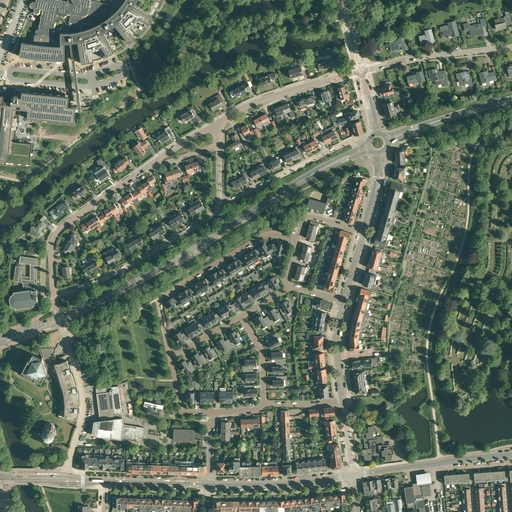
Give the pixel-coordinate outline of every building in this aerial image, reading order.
[(38,0),(37,5),(35,5),(31,8),(34,11),(36,12),(35,14),(38,17),(42,15),(42,13),(44,13),(40,33),(38,33),(37,36),(39,36),(39,38),(36,37),(34,47),(28,46),(24,45),(20,62),(29,63),(36,64),(43,65),(51,66),(59,66),(67,66),(66,50),(71,50),(72,55),(75,55),(74,49),(75,49),(80,49),(84,70),(95,67),(94,61),(100,61),(105,58),(107,63),(117,58),(106,39),(109,36),(112,35),(115,33),(118,31),(128,43),(138,36),(139,34),(142,31),(145,27),(146,27),(152,17),(137,10),(138,8),(139,6),(140,4),(141,2),(142,0),(145,0),(163,7),(166,0),(38,0)] [(506,17),(494,20),(495,24),(496,30),(506,27),(505,24),(508,24),(507,22),(507,20),(510,19),(508,11),(504,12),(506,17)] [(486,26),(484,18),(480,19),(481,23),(470,26),(469,22),(463,24),(465,32),(470,31),(471,36),(477,35),(477,36),(484,34),(482,27),(486,26)] [(459,35),(455,21),(448,23),(449,26),(439,28),(441,34),(443,33),(444,38),(445,37),(445,38),(451,36),(451,37),(459,35)] [(428,43),(434,42),(431,29),(424,31),(425,34),(419,36),(421,44),(428,42),(428,43)] [(398,40),(389,43),(386,44),(387,47),(390,46),(391,51),(399,49),(398,46),(400,46),(401,46),(403,50),(407,48),(402,37),(398,39),(398,40)] [(337,53),(330,53),(331,56),(334,56),(336,63),(339,62),(337,53)] [(299,64),(306,62),(304,56),(297,58),(299,64)] [(327,67),(334,64),(332,58),(317,63),(319,70),(328,68),(327,67)] [(300,67),(288,71),(290,78),(302,74),(300,67)] [(438,68),(433,69),(428,71),(431,81),(434,80),(436,85),(442,83),(443,87),(449,85),(449,84),(450,84),(449,81),(447,81),(444,70),(442,71),(439,72),(438,68)] [(408,84),(412,82),(413,85),(418,84),(418,82),(424,80),(422,71),(415,72),(416,74),(410,75),(408,76),(406,76),(408,84)] [(470,71),(465,72),(465,71),(455,74),(457,78),(458,78),(460,85),(468,83),(468,85),(471,85),(470,79),(472,79),(470,71)] [(481,83),(482,83),(482,85),(486,84),(486,82),(489,81),(489,82),(493,82),(493,79),(495,79),(494,72),(487,73),(487,71),(479,73),(481,83)] [(271,80),(276,79),(274,73),(266,76),(259,79),(261,85),(271,82),(271,80)] [(243,84),(243,85),(239,87),(238,86),(236,87),(236,88),(232,90),(235,97),(246,91),(248,90),(248,88),(253,86),(250,80),(243,84)] [(386,88),(379,90),(381,96),(384,95),(385,98),(393,96),(393,93),(393,92),(393,91),(393,90),(393,89),(392,88),(392,87),(391,87),(390,84),(389,84),(388,83),(388,84),(387,82),(385,83),(386,88)] [(346,105),(353,103),(352,99),(349,99),(347,89),(345,90),(344,86),(338,88),(339,94),(336,95),(337,100),(340,99),(341,99),(344,98),(346,105)] [(12,88),(3,87),(2,96),(0,95),(0,160),(30,164),(32,144),(10,142),(12,121),(14,109),(20,109),(28,109),(27,118),(74,122),(76,107),(68,106),(69,96),(22,92),(21,97),(18,97),(18,95),(14,94),(14,97),(11,96),(12,88)] [(331,96),(328,97),(326,91),(320,93),(322,102),(326,100),(328,106),(331,105),(333,105),(331,96)] [(210,99),(212,102),(209,104),(213,111),(214,110),(215,111),(216,110),(216,109),(223,105),(221,103),(224,101),(220,94),(214,98),(210,99)] [(311,96),(304,98),(306,105),(307,104),(308,106),(315,104),(314,102),(315,102),(314,98),(312,98),(311,96)] [(306,105),(304,98),(297,100),(298,103),(297,103),(298,107),(306,105)] [(383,104),(384,110),(393,108),(392,102),(383,104)] [(287,103),(281,106),(284,113),(288,111),(291,117),(295,115),(292,109),(290,110),(287,103)] [(284,113),(281,106),(274,109),(277,116),(275,117),(277,121),(280,120),(278,115),(284,113)] [(393,108),(384,110),(386,116),(395,114),(393,108)] [(185,113),(180,116),(180,115),(176,117),(178,121),(182,119),(184,122),(185,123),(186,123),(187,122),(187,121),(192,117),(199,123),(201,119),(196,115),(194,112),(192,113),(191,110),(189,111),(188,109),(184,111),(185,113)] [(339,124),(343,123),(347,122),(351,121),(351,119),(358,117),(357,111),(348,113),(345,114),(346,118),(338,120),(339,124)] [(266,114),(260,117),(263,124),(267,122),(267,123),(270,122),(266,114)] [(263,124),(260,117),(254,120),(258,128),(261,127),(260,126),(263,124)] [(351,127),(352,129),(361,127),(360,124),(361,123),(361,122),(359,122),(359,121),(351,123),(352,127),(351,127)] [(248,137),(254,134),(252,131),(250,132),(247,125),(241,128),(244,135),(247,134),(248,137)] [(326,130),(331,141),(337,138),(333,129),(336,128),(334,125),(326,130)] [(143,140),(148,136),(142,127),(135,132),(139,139),(141,137),(143,140)] [(164,133),(162,134),(157,138),(161,143),(166,140),(167,140),(174,136),(168,127),(165,129),(166,130),(163,132),(164,133)] [(361,127),(352,129),(352,131),(351,131),(352,136),(362,133),(362,132),(363,131),(363,130),(362,129),(361,127)] [(319,131),(318,129),(315,131),(317,136),(320,134),(320,135),(321,135),(325,144),(331,141),(326,130),(323,132),(321,130),(319,131)] [(315,137),(317,136),(315,131),(312,132),(313,134),(311,135),(313,139),(312,140),(313,141),(309,143),(313,150),(319,147),(315,138),(316,138),(315,137)] [(244,142),(241,144),(236,134),(231,137),(234,143),(231,144),(233,148),(239,146),(240,149),(243,147),(245,151),(246,151),(247,153),(249,152),(248,150),(246,147),(244,142)] [(143,149),(149,144),(146,140),(142,142),(141,141),(133,147),(141,157),(145,153),(143,149)] [(301,142),(303,144),(307,153),(313,150),(309,143),(306,145),(305,143),(304,141),(301,142)] [(123,155),(124,154),(126,152),(120,144),(117,147),(123,155)] [(395,151),(395,157),(405,157),(405,149),(405,148),(407,148),(407,146),(402,146),(402,149),(401,149),(401,150),(395,151)] [(297,149),(290,153),(294,159),(300,156),(297,149)] [(294,159),(290,153),(284,156),(287,162),(294,159)] [(102,157),(98,160),(102,166),(106,163),(102,157)] [(121,158),(116,162),(114,163),(119,172),(126,167),(125,165),(129,163),(126,158),(123,160),(121,158)] [(271,170),(281,166),(278,159),(271,162),(272,165),(269,166),(271,170)] [(198,161),(192,163),(194,171),(198,170),(198,171),(201,170),(198,161)] [(194,171),(192,163),(185,165),(189,175),(191,174),(191,172),(194,171)] [(263,166),(257,169),(260,176),(267,173),(263,166)] [(396,166),(394,172),(404,174),(405,167),(402,166),(402,168),(396,166)] [(101,182),(110,175),(104,167),(93,175),(96,179),(99,177),(101,182)] [(178,168),(172,170),(174,178),(178,177),(179,180),(181,179),(178,168)] [(244,176),(238,179),(241,185),(248,182),(246,179),(249,178),(246,171),(245,172),(243,168),(241,169),(244,176)] [(260,176),(257,169),(250,172),(254,179),(260,176)] [(174,178),(172,170),(165,173),(167,179),(165,180),(167,185),(175,182),(174,178)] [(404,174),(394,172),(393,179),(399,180),(399,181),(402,182),(404,174)] [(148,181),(143,184),(147,190),(149,192),(150,191),(150,192),(152,190),(151,187),(152,187),(149,183),(151,182),(153,183),(156,181),(152,176),(147,180),(148,181)] [(356,178),(354,185),(364,188),(366,179),(360,177),(359,179),(356,178)] [(241,185),(238,179),(232,182),(234,188),(241,185)] [(391,182),(390,188),(404,192),(405,190),(400,189),(401,185),(391,182)] [(139,190),(134,193),(137,198),(144,194),(143,193),(147,190),(143,184),(137,188),(139,190)] [(70,194),(73,197),(72,198),(74,200),(87,191),(82,185),(70,194)] [(354,185),(353,191),(362,193),(364,188),(354,185)] [(390,188),(388,194),(397,197),(399,191),(404,193),(404,192),(390,188)] [(353,191),(351,197),(360,199),(362,193),(353,191)] [(131,193),(125,196),(129,202),(133,199),(136,203),(139,202),(139,201),(137,198),(134,193),(132,195),(131,193)] [(388,194),(386,200),(396,203),(400,204),(396,203),(397,197),(388,194)] [(124,206),(125,207),(122,208),(125,212),(128,211),(126,208),(130,205),(131,208),(134,206),(132,204),(131,205),(129,202),(125,196),(120,200),(124,206)] [(351,197),(349,203),(358,205),(360,199),(351,197)] [(57,209),(54,212),(51,214),(54,219),(58,216),(63,212),(62,211),(68,205),(63,198),(59,201),(61,203),(56,207),(57,209)] [(307,207),(318,210),(320,201),(309,198),(307,207)] [(195,205),(194,206),(198,212),(204,208),(199,199),(194,202),(195,205)] [(384,206),(394,209),(396,203),(386,200),(384,206)] [(320,201),(318,210),(324,211),(326,205),(330,206),(330,203),(327,202),(327,203),(320,201)] [(349,203),(347,209),(357,211),(358,205),(349,203)] [(114,204),(109,207),(113,213),(115,215),(116,215),(120,212),(121,213),(123,212),(118,204),(116,206),(114,204)] [(198,212),(194,206),(188,209),(192,215),(198,212)] [(392,215),(394,209),(384,206),(383,212),(392,215)] [(105,213),(103,214),(107,219),(110,217),(109,216),(113,213),(109,207),(104,211),(105,213)] [(347,209),(346,215),(355,217),(357,211),(347,209)] [(176,213),(173,215),(178,223),(185,220),(180,212),(176,215),(176,213)] [(383,212),(381,218),(390,221),(394,222),(395,218),(394,218),(394,216),(397,217),(383,212)] [(84,230),(87,228),(89,227),(91,230),(107,219),(103,214),(98,218),(97,217),(86,223),(86,222),(81,226),(84,230)] [(168,220),(169,221),(172,227),(178,223),(173,215),(171,216),(172,217),(168,220)] [(355,217),(346,215),(344,221),(353,223),(355,217)] [(42,221),(38,226),(37,227),(40,228),(39,230),(41,231),(46,225),(48,226),(51,223),(44,216),(40,220),(42,221)] [(381,218),(379,224),(390,227),(390,228),(391,225),(389,225),(390,221),(381,218)] [(310,224),(308,231),(316,233),(318,226),(315,225),(316,222),(311,221),(310,224)] [(161,224),(154,228),(159,235),(165,232),(161,225),(161,224)] [(379,224),(377,230),(387,233),(388,229),(389,230),(390,227),(379,224)] [(41,231),(39,230),(40,228),(37,227),(32,226),(30,233),(38,235),(39,231),(41,231)] [(149,233),(153,239),(159,235),(154,228),(148,232),(149,233)] [(340,230),(339,237),(348,239),(349,233),(340,230)] [(377,230),(376,237),(385,239),(387,233),(377,230)] [(316,233),(308,231),(306,237),(314,240),(316,233)] [(71,235),(68,242),(74,245),(78,238),(75,237),(77,234),(73,232),(71,235)] [(135,234),(131,236),(137,247),(143,243),(138,235),(136,236),(135,234)] [(126,243),(127,244),(131,250),(137,247),(131,236),(128,238),(129,241),(126,243)] [(339,237),(337,242),(346,245),(348,239),(339,237)] [(389,240),(385,239),(376,237),(374,243),(383,245),(386,246),(387,246),(388,245),(389,240)] [(337,242),(331,241),(331,243),(332,244),(331,247),(335,248),(344,251),(346,245),(337,242)] [(64,248),(63,251),(66,253),(68,250),(71,251),(74,245),(68,242),(64,248)] [(273,251),(272,243),(267,246),(265,243),(259,247),(262,252),(260,253),(263,257),(270,253),(270,252),(273,251)] [(277,245),(272,243),(273,251),(275,252),(275,253),(281,255),(282,252),(283,253),(284,248),(283,248),(284,244),(278,243),(277,245)] [(304,244),(302,251),(310,253),(312,246),(304,244)] [(372,249),(370,255),(384,259),(384,258),(381,257),(383,252),(384,253),(386,251),(386,250),(375,247),(375,249),(372,249)] [(117,248),(110,252),(115,260),(121,256),(118,250),(117,248)] [(329,250),(329,252),(343,256),(344,251),(335,248),(334,251),(332,251),(329,250)] [(249,253),(248,253),(254,263),(262,258),(259,254),(257,255),(254,250),(252,251),(251,251),(249,252),(249,253)] [(310,253),(302,251),(300,258),(304,259),(303,262),(307,263),(308,260),(310,253)] [(104,254),(106,257),(105,258),(109,264),(115,260),(110,252),(109,253),(109,252),(104,254)] [(343,256),(329,252),(328,255),(331,256),(331,257),(333,257),(332,260),(341,263),(343,256)] [(254,263),(248,253),(243,256),(246,262),(244,263),(246,267),(254,263)] [(21,262),(25,263),(27,256),(21,255),(19,262),(20,262),(19,266),(16,266),(14,280),(30,284),(30,285),(31,285),(31,289),(13,292),(14,293),(11,295),(10,298),(10,303),(11,304),(13,306),(16,307),(16,308),(34,306),(33,305),(39,304),(37,290),(37,267),(30,267),(30,277),(22,276),(23,267),(21,266),(21,262)] [(90,260),(87,262),(92,272),(99,268),(95,262),(98,260),(94,255),(88,258),(90,260)] [(370,255),(369,261),(380,264),(381,262),(382,262),(383,258),(384,259),(370,255)] [(27,256),(25,263),(30,264),(30,267),(37,267),(37,265),(38,258),(27,256)] [(236,260),(232,263),(238,272),(245,268),(243,263),(241,265),(238,260),(236,260)] [(326,262),(325,265),(328,266),(328,265),(330,266),(339,269),(341,263),(332,260),(331,264),(326,262)] [(392,267),(386,265),(380,264),(369,261),(367,267),(377,269),(378,266),(387,269),(387,270),(391,271),(392,267)] [(82,267),(83,269),(82,269),(86,276),(92,272),(87,262),(86,263),(83,266),(82,267)] [(238,272),(232,263),(227,266),(230,271),(227,272),(230,277),(238,272)] [(298,265),(296,272),(305,274),(307,267),(298,265)] [(64,278),(71,277),(69,266),(67,267),(62,268),(64,278)] [(330,266),(328,272),(337,275),(339,269),(330,266)] [(216,272),(221,282),(229,277),(226,273),(224,274),(221,269),(216,272)] [(221,282),(216,272),(211,275),(210,276),(213,281),(211,282),(214,286),(221,282)] [(305,274),(296,272),(294,278),(303,281),(305,274)] [(323,274),(322,277),(336,281),(337,275),(328,272),(327,276),(323,274)] [(365,276),(364,278),(373,281),(375,281),(376,282),(377,279),(376,279),(377,275),(366,272),(366,273),(365,273),(364,276),(365,276)] [(266,281),(268,285),(270,284),(271,285),(274,289),(279,286),(278,284),(278,283),(279,282),(277,278),(275,279),(275,278),(274,276),(266,281)] [(336,281),(322,277),(321,279),(326,280),(325,284),(334,286),(336,281)] [(363,281),(362,284),(363,284),(362,284),(373,288),(374,284),(375,281),(373,281),(364,278),(363,281)] [(202,280),(199,281),(205,291),(212,287),(210,283),(208,284),(205,279),(203,280),(202,280)] [(205,291),(199,281),(196,283),(196,284),(194,285),(197,290),(195,292),(197,296),(205,291)] [(265,282),(257,286),(262,296),(263,295),(264,295),(267,294),(267,293),(268,292),(265,288),(266,287),(267,286),(265,282)] [(322,285),(324,286),(323,290),(332,293),(334,286),(325,284),(323,283),(322,285)] [(262,296),(257,286),(249,291),(252,295),(254,294),(257,299),(262,296)] [(362,288),(360,294),(370,297),(371,291),(370,291),(362,288)] [(187,289),(183,291),(188,301),(196,296),(194,292),(191,294),(188,289),(187,289)] [(188,301),(183,291),(183,292),(178,295),(181,300),(178,301),(181,305),(188,301)] [(248,292),(240,296),(246,306),(246,305),(251,302),(248,297),(250,296),(248,292)] [(360,294),(358,300),(372,304),(373,302),(372,301),(371,301),(372,298),(370,297),(360,294)] [(326,309),(329,299),(316,295),(317,302),(316,301),(315,305),(313,305),(312,307),(319,309),(320,307),(322,307),(323,307),(326,309)] [(246,306),(240,296),(233,301),(235,305),(237,303),(240,309),(246,306)] [(172,298),(166,301),(168,304),(166,305),(169,309),(170,308),(172,311),(180,306),(177,302),(175,303),(172,298)] [(283,307),(279,309),(286,321),(290,319),(288,315),(293,313),(291,310),(292,310),(290,307),(292,306),(289,302),(288,303),(286,300),(281,304),(283,307)] [(358,300),(356,306),(368,309),(369,303),(372,304),(358,300)] [(231,301),(224,306),(229,315),(235,312),(232,307),(234,305),(231,301)] [(229,315),(224,306),(216,310),(219,314),(221,313),(222,315),(224,318),(229,315)] [(356,306),(355,312),(368,316),(369,314),(368,313),(367,313),(368,309),(356,306)] [(315,311),(314,316),(325,318),(326,312),(320,311),(320,310),(319,310),(319,309),(312,307),(311,310),(315,311)] [(270,314),(266,316),(271,325),(275,323),(273,321),(280,316),(278,312),(276,313),(273,308),(272,309),(272,308),(268,310),(269,311),(268,311),(270,314)] [(215,311),(207,315),(213,325),(214,324),(215,324),(217,323),(217,322),(218,321),(216,317),(216,316),(217,315),(215,311)] [(355,312),(353,318),(365,321),(365,318),(367,318),(368,318),(368,316),(355,312)] [(213,325),(207,315),(200,320),(202,324),(204,323),(207,328),(213,325)] [(271,325),(266,316),(263,318),(261,315),(255,318),(257,321),(256,322),(258,326),(259,325),(261,328),(267,325),(268,327),(271,325)] [(353,318),(352,324),(360,326),(365,327),(366,326),(365,325),(364,325),(365,321),(353,318)] [(198,321),(191,325),(196,334),(201,331),(199,327),(199,326),(201,325),(198,321)] [(191,325),(183,330),(185,334),(187,333),(188,333),(191,338),(196,334),(191,325)] [(184,335),(182,330),(174,335),(175,337),(175,338),(174,339),(176,342),(177,341),(178,342),(179,344),(185,341),(182,337),(183,335),(184,335)] [(231,337),(227,339),(232,347),(236,345),(235,343),(240,340),(238,337),(240,337),(238,333),(236,333),(235,331),(229,334),(231,337)] [(269,338),(271,341),(267,343),(271,348),(276,345),(277,347),(281,344),(277,337),(279,336),(277,333),(269,338)] [(307,339),(311,339),(311,342),(313,342),(323,342),(323,335),(314,336),(314,333),(307,333),(307,339)] [(232,347),(227,339),(224,341),(222,338),(217,341),(219,344),(220,346),(218,347),(221,351),(222,350),(223,352),(229,349),(229,350),(232,347)] [(214,347),(211,349),(209,346),(208,346),(207,346),(204,348),(204,349),(203,349),(206,354),(205,355),(207,360),(214,355),(215,357),(219,355),(214,347)] [(275,359),(275,362),(285,362),(285,358),(282,358),(282,350),(277,350),(277,352),(271,352),(271,359),(275,359)] [(31,353),(21,373),(40,383),(45,373),(47,372),(45,365),(42,357),(40,358),(31,353)] [(202,354),(199,356),(197,353),(192,356),(195,361),(193,362),(196,366),(203,362),(204,364),(207,362),(202,354)] [(363,367),(372,366),(372,368),(376,368),(375,365),(376,365),(375,362),(382,361),(386,361),(385,356),(381,357),(377,355),(376,356),(374,357),(363,359),(363,360),(353,361),(353,362),(351,363),(352,368),(364,366),(363,367)] [(242,366),(243,370),(252,370),(252,366),(256,366),(255,359),(255,356),(250,356),(250,359),(245,360),(245,357),(241,357),(241,360),(244,360),(245,366),(242,366)] [(67,360),(49,366),(51,371),(53,378),(55,377),(59,389),(59,391),(60,394),(60,397),(61,400),(61,403),(61,405),(59,405),(59,408),(59,409),(59,411),(59,413),(58,416),(58,417),(59,418),(71,420),(71,419),(76,420),(77,418),(77,415),(77,413),(78,411),(79,412),(79,407),(78,407),(78,404),(78,402),(78,400),(78,398),(77,396),(77,394),(77,393),(76,391),(77,390),(76,386),(75,386),(75,385),(71,372),(72,371),(70,367),(69,367),(67,360)] [(190,361),(187,363),(185,360),(179,363),(181,366),(179,367),(182,371),(183,370),(185,373),(190,369),(191,371),(195,369),(190,361)] [(285,362),(275,362),(276,366),(272,366),(272,373),(278,373),(278,375),(283,374),(283,366),(285,366),(285,362)] [(243,370),(241,370),(241,372),(243,372),(243,374),(245,374),(245,382),(250,382),(250,380),(256,380),(256,373),(252,373),(252,370),(243,370)] [(352,373),(353,379),(368,377),(367,370),(364,370),(364,371),(352,373)] [(276,376),(276,380),(272,380),(273,386),(279,386),(279,388),(284,388),(283,380),(286,379),(285,376),(276,376)] [(368,377),(353,379),(354,386),(366,385),(367,385),(366,378),(368,378),(368,377)] [(314,388),(315,388),(315,392),(328,391),(327,385),(320,385),(320,384),(313,384),(314,388)] [(253,385),(243,385),(244,389),(246,389),(246,396),(252,395),(252,397),(257,397),(257,395),(257,389),(253,389),(253,385)] [(366,385),(354,386),(355,393),(367,391),(366,385)] [(118,386),(96,389),(100,420),(94,421),(92,434),(104,436),(142,442),(144,427),(123,424),(118,386)] [(206,389),(206,392),(207,403),(213,403),(213,397),(215,397),(215,392),(213,392),(213,388),(206,389)] [(235,391),(226,392),(226,402),(227,402),(228,403),(230,403),(231,402),(232,402),(232,397),(233,396),(235,396),(235,391)] [(196,392),(187,393),(187,396),(185,396),(186,400),(187,400),(187,404),(194,403),(194,398),(195,397),(196,397),(196,392)] [(207,403),(206,392),(198,392),(198,397),(200,397),(200,403),(207,403)] [(226,402),(226,392),(217,392),(217,397),(219,397),(220,403),(226,402)] [(164,405),(151,402),(145,401),(144,405),(149,406),(148,412),(162,415),(164,405)] [(384,415),(391,406),(386,402),(379,411),(384,415)] [(320,412),(322,412),(323,413),(321,413),(321,416),(334,415),(333,407),(320,409),(320,412)] [(313,416),(319,415),(318,409),(318,408),(309,409),(309,410),(310,420),(314,419),(313,416)] [(367,447),(368,448),(362,449),(363,455),(364,454),(364,459),(366,459),(366,460),(372,459),(371,454),(375,453),(377,450),(381,450),(382,455),(385,455),(385,460),(391,460),(390,454),(393,454),(392,448),(390,449),(389,445),(384,445),(383,438),(378,439),(377,431),(376,431),(375,429),(374,429),(373,426),(376,425),(375,420),(373,420),(372,415),(367,415),(366,413),(361,413),(361,419),(367,418),(367,421),(368,421),(369,426),(368,426),(368,432),(366,432),(366,437),(363,438),(364,445),(367,447)] [(323,421),(325,421),(326,427),(336,426),(335,419),(330,420),(330,418),(322,418),(323,421)] [(42,428),(42,430),(42,432),(44,435),(47,437),(49,436),(51,436),(54,435),(56,431),(56,430),(56,428),(54,425),(51,423),(47,423),(44,424),(42,428)] [(192,440),(192,439),(200,440),(199,451),(202,451),(202,440),(203,432),(203,431),(193,431),(193,430),(181,429),(182,426),(173,425),(173,426),(172,439),(192,440)] [(337,432),(327,433),(324,434),(325,440),(326,443),(332,442),(332,439),(337,438),(337,432)] [(233,434),(220,434),(220,437),(221,437),(221,440),(227,440),(227,443),(232,443),(233,441),(233,434)] [(229,466),(239,466),(239,465),(239,457),(235,457),(235,460),(231,460),(231,466),(229,466)] [(340,460),(332,461),(332,468),(339,468),(341,466),(340,460)] [(278,465),(267,465),(268,475),(278,475),(278,465)] [(430,472),(415,474),(416,479),(417,483),(431,481),(430,476),(430,472)] [(398,486),(397,477),(390,478),(391,487),(392,492),(395,492),(395,486),(398,486)] [(391,487),(390,478),(383,479),(384,489),(392,488),(391,487)] [(373,481),(374,489),(375,493),(382,492),(381,488),(380,480),(373,481)] [(373,481),(366,482),(367,490),(372,489),(372,494),(375,493),(374,489),(373,481)] [(425,511),(425,507),(423,496),(431,495),(430,485),(432,484),(432,481),(431,481),(417,483),(412,484),(413,486),(404,487),(406,503),(407,503),(407,508),(416,507),(416,508),(419,508),(419,511),(425,511)] [(367,490),(366,482),(363,482),(365,495),(372,494),(372,489),(367,490)] [(403,511),(402,504),(401,499),(401,496),(396,497),(395,492),(392,492),(393,496),(395,511),(403,511)] [(338,494),(338,495),(339,506),(340,510),(347,509),(345,499),(345,498),(344,495),(343,494),(338,494)] [(395,511),(393,496),(385,497),(387,509),(387,511),(395,511)] [(113,497),(113,509),(112,510),(112,511),(113,511),(118,511),(120,511),(120,509),(120,498),(120,497),(113,497)] [(190,500),(190,511),(192,511),(198,511),(198,508),(197,500),(190,500)]
